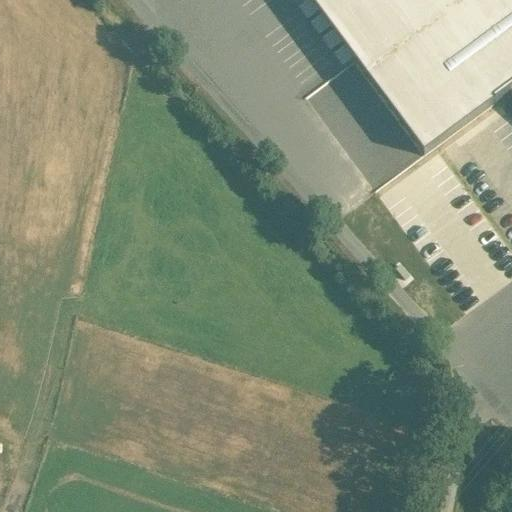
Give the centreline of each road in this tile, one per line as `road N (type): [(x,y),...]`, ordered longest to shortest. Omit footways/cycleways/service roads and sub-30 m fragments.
road 1 (unclassified): [(135,0),(470,373)]
road 2 (residential): [(441,511),(470,373)]
